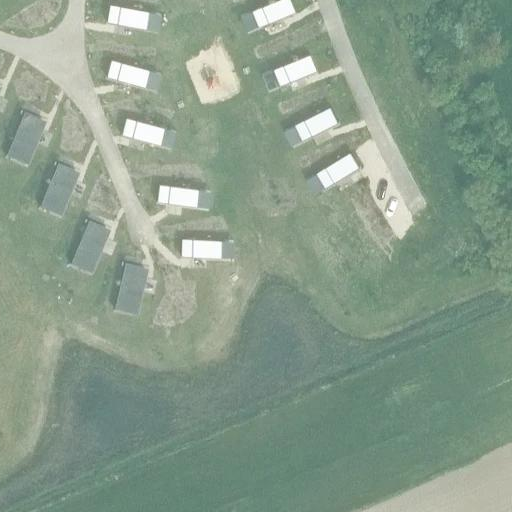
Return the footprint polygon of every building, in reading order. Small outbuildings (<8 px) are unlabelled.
[(294,14),(288,0),(279,0),(251,11),(258,27),(294,14)] [(145,31),(149,14),(110,6),(106,23),(145,31)] [(315,73),(308,56),(272,70),(279,87),(315,73)] [(144,88),(149,72),(111,61),(106,78),(144,88)] [(338,125),(331,109),(295,125),(303,141),(338,125)] [(27,165),(45,122),(23,113),(5,156),(27,165)] [(159,146),(164,129),(125,119),(120,136),(159,146)] [(360,169),(351,154),(316,175),(325,189),(360,169)] [(61,217),(79,173),(57,165),(39,208),(61,217)] [(194,208),(197,191),(159,185),(156,203),(194,208)] [(91,275),(109,230),(87,221),(69,266),(91,275)] [(220,260),(221,242),(180,240),(180,257),(220,260)] [(136,316),(147,269),(125,264),(114,310),(136,316)]
